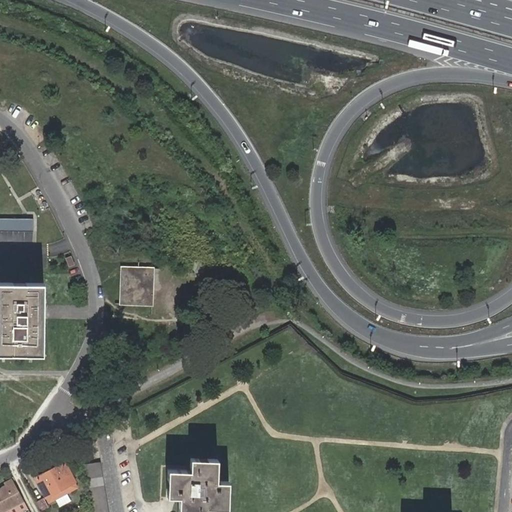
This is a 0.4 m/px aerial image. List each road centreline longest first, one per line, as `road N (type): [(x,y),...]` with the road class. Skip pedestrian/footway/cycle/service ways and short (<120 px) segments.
road 1 (motorway): [(511,295),(462,319),(388,315),(333,263),(319,234),(316,198),(331,135),(376,89),(452,71),(511,80)]
road 2 (motorway): [(76,0),(126,25),(186,71),(236,129),(311,274),(346,314),(382,335),(431,346)]
road 3 (residential): [(55,429),(58,397),(94,327),(92,278),(50,184),(0,118)]
road 4 (track): [(268,317),(302,322),(348,358),(412,384),(511,380)]
road 5 (residential): [(55,429),(268,317)]
road 6 (motorway): [(282,0),(511,60)]
